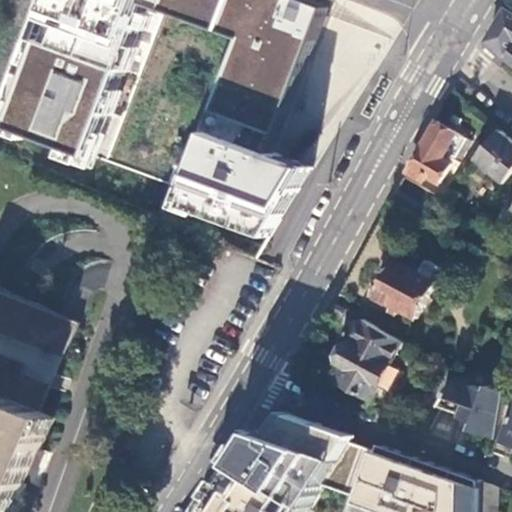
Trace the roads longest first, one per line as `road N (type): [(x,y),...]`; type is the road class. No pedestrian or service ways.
road 1 (secondary): [(445,21),(365,188),(251,382)]
road 2 (residential): [(251,382),(511,471)]
road 3 (unknown): [(196,477),(170,428),(172,400),(189,362),(264,277)]
road 4 (secondary): [(251,382),(175,511)]
